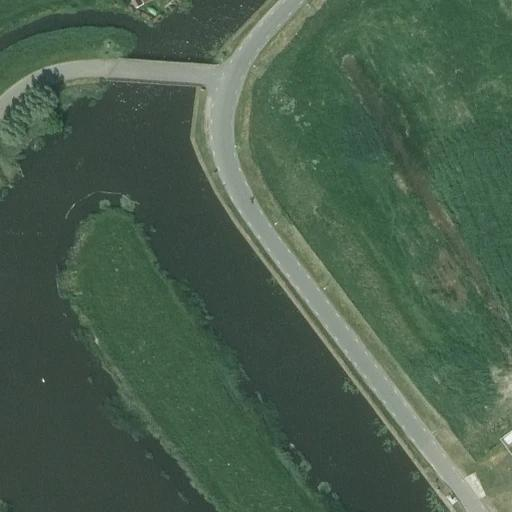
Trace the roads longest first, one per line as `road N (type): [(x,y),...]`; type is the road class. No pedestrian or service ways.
road 1 (unclassified): [(474,511),(230,180),(221,134),(229,78)]
road 2 (unclassified): [(0,111),(22,89),(62,73),(113,68),(229,78)]
